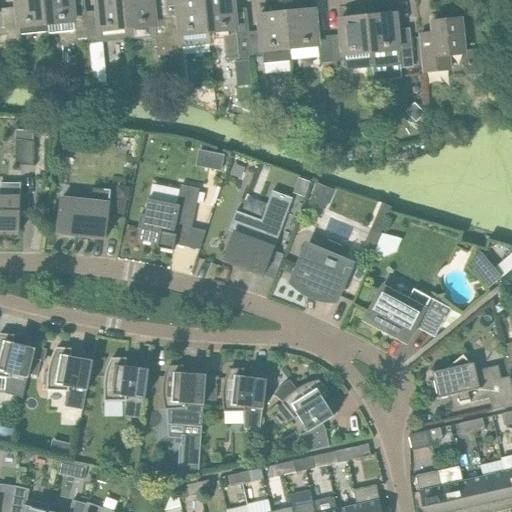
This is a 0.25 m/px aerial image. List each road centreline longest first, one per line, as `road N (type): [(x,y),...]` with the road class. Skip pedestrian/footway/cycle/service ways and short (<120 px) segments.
road 1 (residential): [(306,339),(280,315),(202,288),(93,266),(0,263)]
road 2 (residential): [(306,339),(112,327),(0,299)]
road 3 (residential): [(388,435),(404,397),(402,380),(362,352),(326,346)]
